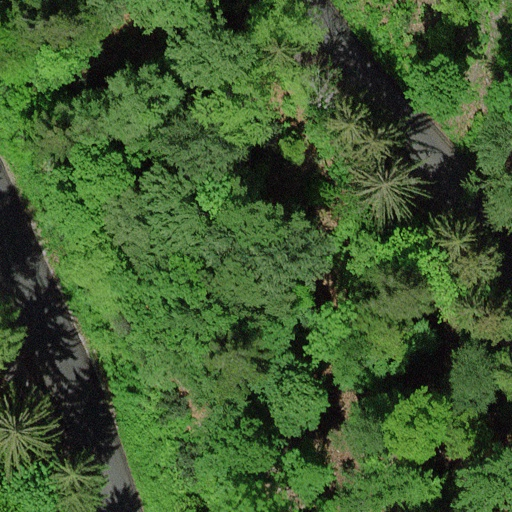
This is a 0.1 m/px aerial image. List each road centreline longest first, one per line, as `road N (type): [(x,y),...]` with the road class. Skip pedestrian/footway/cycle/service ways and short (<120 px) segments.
road 1 (unclassified): [(304,0),(511,275)]
road 2 (unclassified): [(123,511),(86,402),(0,210)]
